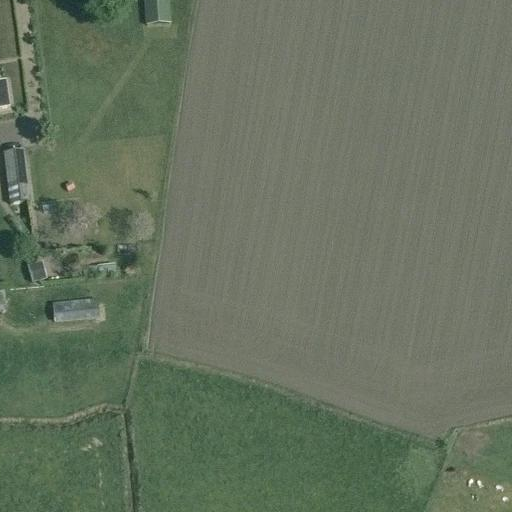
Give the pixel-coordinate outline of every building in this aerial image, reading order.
[(171,24),(169,8),(169,0),(144,3),(146,27),(171,24)] [(0,83),(0,111),(10,110),(6,83),(0,83)] [(4,156),(8,189),(29,186),(25,154),(4,156)] [(46,282),(41,265),(28,268),(33,286),(46,282)] [(96,321),(95,303),(53,306),(55,325),(96,321)]
